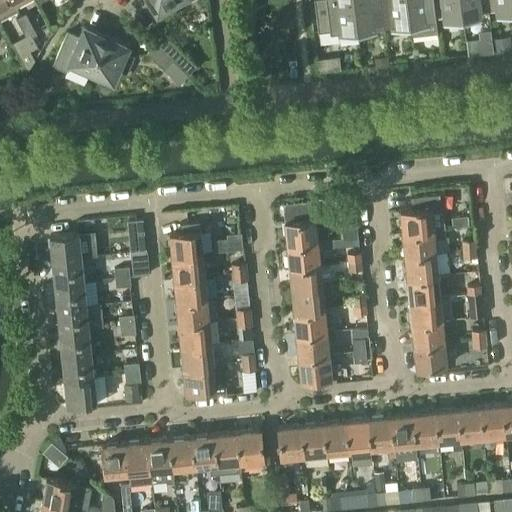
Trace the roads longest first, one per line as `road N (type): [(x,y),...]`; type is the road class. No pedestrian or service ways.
road 1 (residential): [(395,386),(372,181),(490,168)]
road 2 (residential): [(45,415),(24,215),(147,204)]
road 3 (residential): [(511,373),(490,168)]
road 4 (residential): [(251,193),(279,394)]
road 5 (residential): [(166,405),(147,204)]
road 6 (residential): [(45,415),(166,405)]
